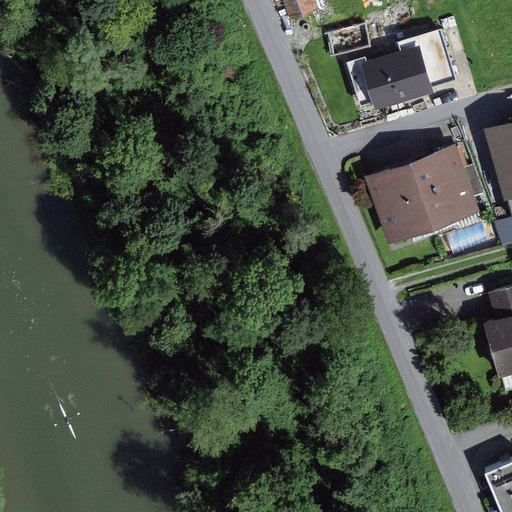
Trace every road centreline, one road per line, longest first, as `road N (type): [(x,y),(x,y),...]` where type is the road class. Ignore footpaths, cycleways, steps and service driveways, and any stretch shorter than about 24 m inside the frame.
road 1 (residential): [(473,511),(257,0)]
road 2 (track): [(511,250),(380,286)]
